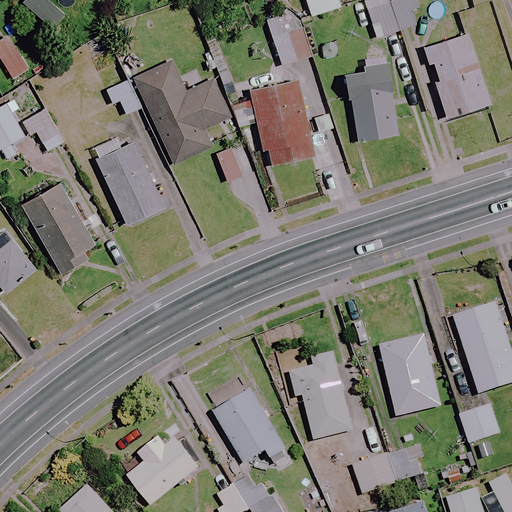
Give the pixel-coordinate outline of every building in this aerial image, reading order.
[(67,12),(48,0),(26,0),(23,5),(57,28),(67,12)] [(304,0),(310,17),(337,9),(334,0),(304,0)] [(417,7),(414,0),(389,0),(365,8),(375,39),(414,26),(409,10),(417,7)] [(311,57),(302,27),(271,37),(280,66),(311,57)] [(488,105),(467,35),(423,48),(445,119),(488,105)] [(27,70),(8,37),(0,41),(0,60),(11,79),(27,70)] [(397,136),(384,56),(361,60),(363,72),(345,75),(356,142),(397,136)] [(184,92),(171,63),(134,80),(172,165),(211,148),(203,130),(229,118),(212,80),(184,92)] [(275,86),(270,74),(234,87),(231,78),(220,82),(236,130),(256,123),(266,168),(313,157),(296,81),(275,86)] [(140,109),(128,80),(105,90),(111,105),(119,102),(125,116),(140,109)] [(19,108),(13,99),(0,106),(0,150),(24,136),(10,113),(19,108)] [(62,142),(43,108),(27,117),(45,151),(62,142)] [(115,151),(111,141),(91,150),(125,226),(164,208),(134,142),(115,151)] [(240,177),(228,145),(213,151),(225,182),(240,177)] [(100,253),(61,182),(20,204),(60,276),(100,253)] [(0,248),(0,287),(4,293),(34,270),(11,240),(0,248)] [(511,384),(511,355),(496,304),(454,318),(478,395),(511,384)] [(439,407),(423,336),(380,346),(396,417),(439,407)] [(333,353),(312,358),(309,349),(273,357),(282,394),(292,392),(294,398),(302,396),(313,441),(352,431),(333,353)] [(286,451),(252,391),(214,412),(244,465),(266,452),(270,459),(286,451)] [(500,435),(490,405),(459,415),(469,445),(500,435)] [(139,452),(146,461),(127,476),(151,507),(198,470),(180,446),(168,430),(139,452)] [(423,458),(418,445),(353,466),(362,495),(420,476),(415,461),(423,458)] [(511,511),(511,488),(506,475),(489,483),(494,492),(481,498),(487,511),(511,511)] [(255,488),(249,477),(236,484),(251,511),(280,511),(265,483),(255,488)] [(111,511),(88,486),(59,511),(111,511)] [(245,511),(246,511),(232,488),(216,497),(223,509),(217,511),(245,511)] [(481,511),(475,490),(446,498),(450,511),(481,511)]
